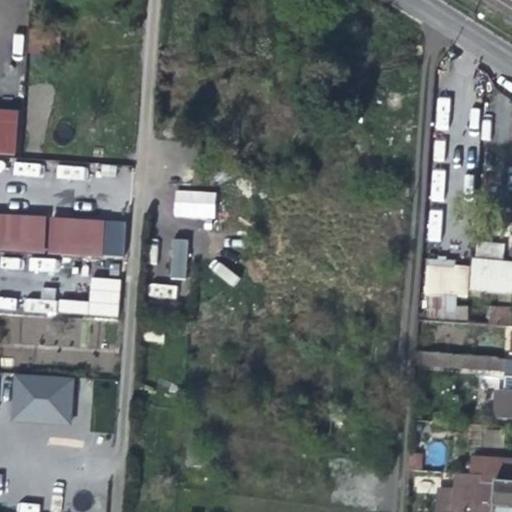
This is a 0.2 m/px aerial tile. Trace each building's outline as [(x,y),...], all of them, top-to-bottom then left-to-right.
[(392,51),(419,65),(422,35),(401,22),(392,51)] [(33,51),(65,53),(67,28),(36,25),(33,51)] [(0,107),(0,153),(17,154),(17,108),(0,107)] [(42,177),(42,163),(14,162),(14,176),(42,177)] [(57,164),(56,177),(84,181),(86,167),(57,164)] [(173,189),(173,218),(215,219),(215,190),(173,189)] [(0,214),(0,252),(125,256),(126,218),(0,214)] [(168,277),(184,279),(189,240),(172,238),(168,277)] [(511,264),(471,262),(469,289),(511,292),(511,264)] [(89,300),(58,299),(58,314),(119,316),(120,278),(89,277),(89,300)] [(148,297),(176,299),(177,285),(149,283),(148,297)] [(224,305),(239,307),(243,287),(228,284),(224,305)] [(22,313),(55,313),(55,288),(41,288),(41,298),(23,298),(22,313)] [(438,319),(467,322),(467,312),(456,311),(456,305),(455,305),(439,304),(438,319)] [(468,306),(467,312),(467,322),(466,325),(502,327),(511,328),(511,321),(509,321),(510,309),(468,306)] [(502,340),(502,327),(466,325),(466,337),(502,340)] [(199,353),(230,356),(231,344),(201,341),(199,353)] [(414,366),(444,367),(444,356),(415,353),(414,357),(414,366)] [(444,367),(480,370),(481,359),(444,356),(444,367)] [(505,361),(481,359),(480,370),(504,372),(505,361)] [(10,375),(10,423),(72,423),(73,376),(10,375)] [(494,417),(501,418),(503,394),(496,393),(494,417)] [(511,394),(503,394),(501,418),(511,418),(511,394)] [(511,465),(466,462),(465,475),(474,475),(482,476),(493,476),(494,469),(511,469),(511,465)] [(511,511),(511,469),(494,469),(493,476),(482,476),(474,475),(465,475),(452,474),(450,500),(448,511),(511,511)] [(420,473),(406,472),(405,491),(418,492),(420,473)] [(433,511),(448,511),(450,500),(435,498),(433,511)]
